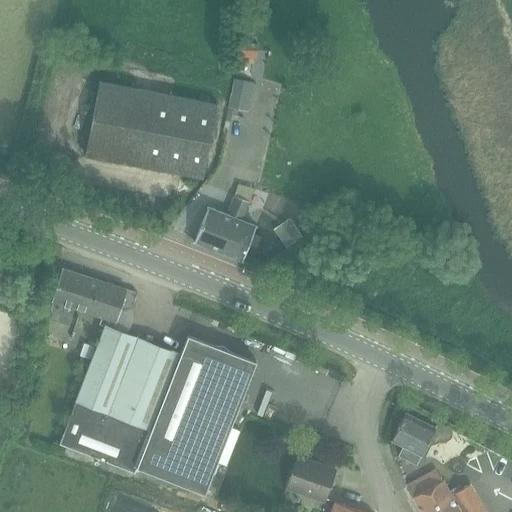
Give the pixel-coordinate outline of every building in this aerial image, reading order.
[(226,107),(245,110),(251,82),(232,78),(226,107)] [(85,156),(203,178),(217,104),(99,81),(85,156)] [(250,190),(268,196),(273,179),(255,173),(250,190)] [(208,207),(194,242),(243,261),(256,226),(242,221),(249,202),(234,196),(226,214),(208,207)] [(297,245),(321,218),(307,206),(284,233),(297,245)] [(100,324),(106,326),(114,328),(119,310),(130,314),(137,293),(64,269),(48,319),(69,326),(75,309),(102,318),(100,324)] [(114,328),(106,326),(61,444),(136,473),(138,467),(205,493),(256,362),(189,336),(181,354),(114,328)] [(406,413),(392,441),(403,447),(399,456),(417,465),(436,428),(406,413)] [(453,421),(449,436),(461,439),(466,424),(453,421)] [(287,487),(325,501),(335,470),(298,457),(287,487)] [(418,479),(407,485),(413,497),(421,511),(488,511),(470,481),(452,492),(444,478),(423,490),(418,479)] [(136,494),(131,511),(130,511),(151,511),(155,501),(136,494)] [(363,511),(336,502),(331,511),(363,511)]
